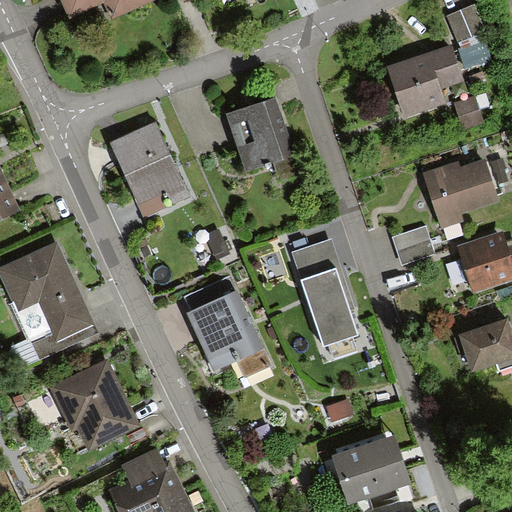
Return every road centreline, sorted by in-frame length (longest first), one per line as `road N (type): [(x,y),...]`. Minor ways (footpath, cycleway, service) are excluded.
road 1 (residential): [(453,511),(287,35)]
road 2 (residential): [(243,511),(178,392),(55,122)]
road 3 (residential): [(55,122),(287,35)]
road 4 (residential): [(55,122),(0,2)]
